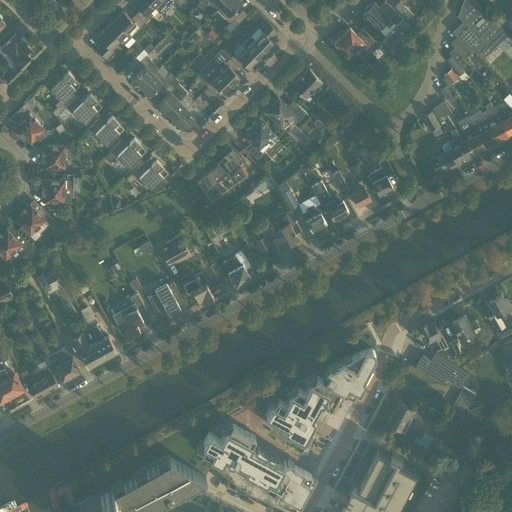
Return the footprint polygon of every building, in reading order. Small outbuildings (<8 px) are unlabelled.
[(149,11),(154,6),(147,0),(133,0),(132,2),(140,10),(135,14),(144,23),(153,14),(149,11)] [(147,0),(154,6),(157,10),(166,0),(147,0)] [(234,19),(239,13),(234,9),(242,1),(240,0),(226,0),(220,6),(217,10),(230,23),(234,19)] [(399,0),(400,1),(395,6),(408,19),(413,14),(403,5),(407,1),(407,0),(399,0)] [(479,36),(495,21),(474,0),(463,0),(458,15),(479,36)] [(382,9),(379,6),(374,2),(372,4),(370,3),(364,9),(366,11),(363,13),(378,28),(384,22),(388,27),(394,22),(396,24),(402,18),(388,3),(382,9)] [(139,27),(144,23),(135,14),(131,18),(123,10),(114,19),(127,31),(136,23),(139,27)] [(239,13),(234,19),(238,23),(247,14),(243,10),(239,13)] [(131,35),(127,31),(114,19),(106,27),(119,40),(123,44),(131,35)] [(234,19),(230,23),(225,27),(230,32),(238,23),(234,19)] [(255,40),(267,52),(276,44),(270,38),(277,31),(267,21),(260,29),(263,32),(255,40)] [(503,29),(495,21),(479,36),(487,45),(487,44),(488,45),(503,29)] [(111,48),(119,40),(106,27),(98,35),(103,41),(96,48),(106,58),(113,51),(111,48)] [(361,43),(366,49),(374,40),(362,28),(357,34),(349,27),(344,33),(343,32),(342,33),(343,34),(341,36),(340,35),(339,36),(339,37),(334,42),(348,56),(361,43)] [(22,36),(20,39),(15,33),(1,47),(16,63),(13,65),(18,71),(31,58),(26,53),(30,49),(25,44),(27,42),(22,36)] [(246,48),(259,61),(267,52),(255,40),(250,36),(242,44),(246,48)] [(451,42),(455,47),(465,58),(472,52),(457,36),(451,42)] [(492,49),(488,45),(487,44),(487,45),(479,52),(484,58),(492,49)] [(373,52),(372,53),(378,58),(384,52),(378,46),(373,52)] [(449,52),(452,55),(464,69),(469,64),(465,58),(455,47),(449,52)] [(234,52),(230,57),(239,66),(243,62),(251,69),(259,61),(246,48),(238,56),(234,52)] [(146,55),(140,61),(135,66),(139,70),(132,78),(140,86),(156,70),(158,67),(146,55)] [(464,69),(452,55),(447,59),(461,75),(465,71),(464,69)] [(127,65),(131,70),(135,66),(140,61),(136,56),(127,65)] [(234,70),(239,66),(230,57),(221,65),(224,69),(220,73),(233,86),(242,78),(234,70)] [(303,95),(300,98),(308,106),(309,104),(310,105),(316,99),(315,98),(317,97),(311,91),(322,81),(309,67),(292,84),(303,95)] [(445,73),(452,83),(458,79),(451,69),(445,73)] [(156,87),(161,92),(170,83),(174,78),(169,73),(165,78),(156,70),(140,86),(149,95),(156,87)] [(213,92),(213,91),(217,87),(225,95),(233,86),(220,73),(217,70),(208,78),(201,70),(196,75),(208,87),(208,86),(213,92)] [(55,104),(57,106),(61,110),(65,106),(75,96),(71,92),(80,83),(73,77),(74,77),(68,71),(60,78),(55,73),(43,84),(49,90),(51,88),(61,98),(55,104)] [(331,81),(325,87),(337,99),(343,93),(331,81)] [(157,103),(166,112),(179,99),(178,99),(187,91),(179,83),(174,87),(170,83),(161,92),(165,96),(157,103)] [(454,94),(447,84),(440,89),(448,99),(454,94)] [(217,95),(213,91),(213,92),(208,86),(208,87),(203,91),(212,100),(217,95)] [(77,95),(75,96),(65,106),(71,112),(73,110),(85,122),(102,105),(95,99),(96,99),(90,93),(83,100),(77,95)] [(274,106),(269,112),(281,125),(290,116),(297,124),(307,114),(294,100),(287,106),(279,98),(272,104),(274,106)] [(166,112),(174,120),(187,108),(187,107),(179,99),(166,112)] [(444,100),(440,103),(447,115),(452,112),(444,100)] [(482,112),(491,126),(499,141),(510,134),(498,112),(494,106),(490,101),(485,104),(487,108),(482,112)] [(494,106),(498,112),(510,134),(511,133),(511,110),(509,106),(505,101),(494,106)] [(187,108),(174,120),(183,129),(188,123),(195,130),(205,120),(201,116),(203,114),(196,107),(197,106),(192,102),(187,107),(187,108)] [(20,132),(18,134),(23,139),(25,137),(31,142),(45,128),(39,123),(40,123),(35,117),(34,118),(29,113),(28,114),(23,106),(26,103),(25,103),(11,116),(18,123),(15,127),(20,132)] [(61,110),(57,106),(52,111),(56,116),(61,110)] [(319,110),(314,114),(321,121),(325,116),(319,110)] [(440,125),(432,111),(424,115),(432,129),(440,125)] [(487,147),(499,141),(491,126),(482,112),(476,117),(472,119),(475,125),(487,147)] [(107,144),(124,127),(118,121),(112,115),(105,122),(99,117),(87,128),(94,135),(95,133),(107,144)] [(325,125),(318,118),(313,123),(320,130),(325,125)] [(460,125),(465,134),(468,139),(475,153),(487,147),(475,125),(472,119),(460,125)] [(259,149),(274,134),(270,130),(271,129),(265,123),(264,124),(261,121),(257,124),(255,121),(246,130),(249,133),(245,136),(251,142),(246,147),(256,158),(262,152),(259,149)] [(61,123),(55,127),(59,132),(65,129),(61,123)] [(453,147),(461,161),(469,157),(461,142),(458,137),(460,136),(460,135),(456,128),(451,131),(455,138),(449,141),(453,147)] [(373,131),(372,132),(365,136),(369,143),(377,139),(373,131)] [(461,135),(460,135),(460,136),(458,137),(461,142),(469,157),(475,153),(468,139),(464,141),(461,135)] [(109,150),(110,151),(105,156),(110,161),(115,156),(116,157),(118,155),(129,166),(146,150),(140,143),(134,137),(127,145),(121,139),(109,150)] [(438,154),(439,155),(433,158),(440,171),(446,168),(446,169),(461,161),(453,147),(449,141),(443,145),(446,150),(438,154)] [(45,145),(45,152),(42,152),(42,160),(45,160),(45,167),(64,167),(64,160),(65,160),(65,153),(64,153),(64,145),(45,145)] [(225,158),(219,163),(196,181),(205,193),(229,169),(238,181),(248,174),(240,165),(245,160),(230,146),(222,155),(225,158)] [(381,167),(368,174),(379,194),(392,187),(386,175),(393,171),(386,157),(378,161),(381,167)] [(143,161),(132,173),(126,178),(131,183),(136,177),(138,179),(140,177),(151,188),(168,172),(162,165),(156,159),(149,167),(143,161)] [(312,170),(307,164),(302,169),(307,174),(312,170)] [(332,172),(336,178),(342,190),(348,187),(338,169),(332,172)] [(71,194),(71,187),(70,187),(70,179),(45,179),(45,187),(42,187),(42,194),(45,194),(45,201),(70,201),(70,194),(71,194)] [(350,193),(357,206),(371,198),(364,186),(360,180),(356,182),(359,188),(350,193)] [(300,206),(289,187),(281,191),(292,211),(300,206)] [(320,203),(324,210),(328,208),(333,219),(348,211),(342,200),(341,201),(338,195),(331,198),(326,189),(316,194),(320,203)] [(119,198),(112,201),(115,208),(122,205),(119,198)] [(248,199),(239,201),(240,210),(250,209),(248,199)] [(326,214),(324,210),(320,203),(315,206),(313,203),(305,208),(307,210),(302,213),(306,220),(311,231),(326,223),(323,216),(326,214)] [(31,205),(26,210),(24,208),(19,213),(21,215),(16,221),(30,235),(35,229),(35,230),(41,225),(40,224),(45,219),(48,222),(53,218),(41,206),(36,210),(31,205)] [(277,244),(280,248),(298,238),(291,225),(293,224),(286,211),(274,218),(276,221),(262,229),(271,247),(277,244)] [(77,224),(69,216),(61,224),(69,232),(77,224)] [(53,218),(48,222),(55,229),(60,225),(53,218)] [(0,253),(6,259),(11,254),(16,249),(16,248),(21,244),(25,248),(30,243),(18,232),(14,236),(7,229),(2,234),(0,232),(0,253)] [(161,251),(166,259),(168,263),(189,251),(180,235),(166,243),(168,247),(161,251)] [(154,248),(149,240),(143,243),(143,244),(147,252),(150,250),(154,248)] [(242,251),(240,251),(235,253),(236,254),(223,262),(236,285),(250,277),(245,268),(250,266),(242,251)] [(211,265),(215,273),(220,270),(216,262),(211,265)] [(114,264),(108,268),(111,274),(117,271),(114,264)] [(206,282),(207,281),(202,272),(197,275),(196,273),(188,278),(189,280),(182,283),(187,292),(192,289),(200,302),(213,295),(214,297),(225,291),(221,283),(210,289),(206,282)] [(136,277),(129,281),(134,290),(141,286),(136,277)] [(44,278),(38,281),(42,287),(47,284),(44,278)] [(0,302),(13,296),(5,281),(0,283),(0,302)] [(181,308),(180,306),(185,303),(172,281),(167,283),(166,282),(154,288),(155,290),(146,295),(155,310),(164,306),(165,308),(169,314),(181,308)] [(140,314),(147,310),(137,293),(130,296),(134,304),(114,315),(111,308),(110,309),(119,325),(122,324),(128,336),(140,330),(137,324),(137,323),(143,319),(140,314)] [(491,319),(505,311),(507,315),(511,312),(511,306),(508,300),(506,301),(502,294),(496,297),(491,300),(490,301),(493,307),(487,311),(491,319)] [(474,330),(473,329),(479,325),(476,319),(470,323),(465,314),(464,315),(463,314),(458,317),(459,318),(453,321),(461,337),(474,330)] [(87,322),(97,340),(98,340),(107,356),(117,350),(108,335),(104,337),(96,324),(93,318),(87,322)] [(459,365),(454,355),(448,343),(435,319),(431,321),(429,319),(420,324),(430,341),(439,336),(440,338),(438,339),(442,348),(436,351),(441,354),(459,366),(459,365)] [(164,328),(164,323),(163,321),(154,326),(155,328),(159,330),(164,328)] [(511,322),(498,329),(502,336),(511,331),(511,322)] [(56,327),(50,331),(53,336),(59,333),(56,327)] [(107,356),(98,340),(97,340),(89,345),(81,332),(72,337),(88,367),(107,356)] [(448,343),(454,355),(461,351),(455,339),(448,343)] [(52,362),(61,380),(62,380),(62,381),(63,380),(65,381),(69,379),(69,377),(80,371),(66,345),(59,349),(60,351),(55,354),(57,358),(52,362)] [(375,352),(374,350),(373,348),(372,347),(370,346),(368,347),(366,347),(364,348),(331,366),(328,365),(322,377),(314,373),(254,406),(255,406),(286,423),(284,426),(284,427),(281,432),(300,442),(303,436),(306,437),(311,427),(309,426),(313,418),(310,416),(311,415),(338,429),(356,395),(353,394),(356,388),(359,390),(365,378),(360,376),(371,354),(374,356),(374,354),(375,352)] [(446,377),(461,386),(468,372),(459,366),(441,354),(436,351),(436,352),(430,359),(424,354),(417,365),(443,382),(446,377)] [(11,364),(5,367),(0,359),(0,372),(10,391),(13,389),(15,392),(23,387),(17,377),(18,375),(16,371),(14,371),(11,364)] [(52,362),(50,360),(46,362),(48,365),(34,372),(38,379),(37,380),(40,386),(42,384),(46,392),(59,385),(58,382),(61,380),(52,362)] [(40,386),(37,380),(33,382),(26,369),(25,370),(23,367),(20,369),(21,372),(20,372),(35,398),(46,392),(42,384),(40,386)] [(0,399),(7,396),(6,393),(10,392),(11,394),(10,391),(0,372),(0,399)] [(463,387),(452,407),(465,414),(468,408),(476,394),(463,387)] [(511,402),(511,391),(470,411),(468,408),(465,414),(461,420),(471,425),(479,413),(489,418),(491,413),(490,411),(495,409),(496,410),(511,402)] [(404,430),(412,416),(413,414),(428,423),(433,414),(414,403),(413,406),(400,399),(388,421),(404,430)] [(299,501),(310,480),(308,479),(311,472),(292,462),(293,460),(288,458),(287,459),(251,440),(254,433),(230,421),(222,425),(212,430),(211,432),(208,430),(197,452),(233,482),(238,487),(245,492),(287,511),(290,511),(297,500),(299,501)] [(400,509),(420,471),(404,462),(406,459),(393,452),(391,456),(379,449),(359,487),(355,485),(341,511),(403,511),(404,511),(400,509)] [(140,511),(163,499),(163,500),(169,497),(168,497),(176,492),(206,476),(170,457),(169,458),(171,462),(161,467),(159,463),(146,470),(148,474),(138,480),(136,476),(123,483),(125,487),(115,492),(113,488),(88,501),(92,507),(86,510),(87,511),(140,511)]
